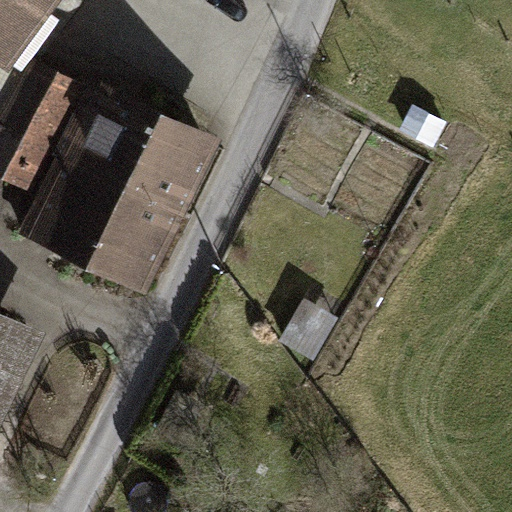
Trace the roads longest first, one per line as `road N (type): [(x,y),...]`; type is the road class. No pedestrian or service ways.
road 1 (unclassified): [(70,511),(200,257),(310,0)]
road 2 (track): [(182,0),(281,75)]
